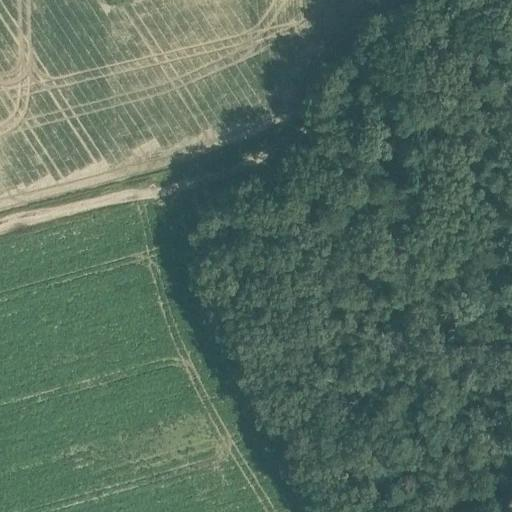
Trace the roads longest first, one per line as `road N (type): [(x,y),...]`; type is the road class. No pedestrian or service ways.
road 1 (track): [(477,0),(346,106),(261,155),(0,231)]
road 2 (track): [(397,511),(290,332),(261,155)]
